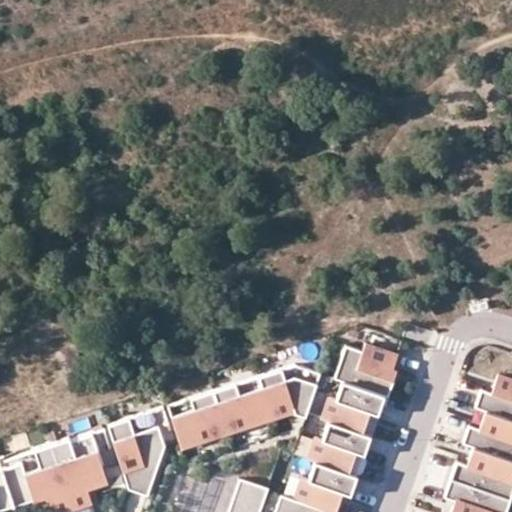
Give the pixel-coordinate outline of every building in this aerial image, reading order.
[(399,350),(366,340),(364,347),(347,342),(336,375),(344,377),(338,395),(331,393),(324,416),(330,418),(325,436),(318,434),(311,456),(317,459),(311,476),(305,474),(297,497),(284,492),(277,511),(330,511),(332,509),(338,511),(345,489),(352,492),(359,473),(351,470),(358,449),(366,451),(372,432),(364,430),(371,409),(379,411),(385,392),(389,393),(398,366),(394,365),(399,350)] [(215,389),(169,404),(176,427),(180,440),(183,447),(229,432),(274,417),(293,412),(306,417),(308,410),(321,372),(295,363),(260,375),(215,389)] [(511,376),(498,371),(492,390),(481,386),(475,403),(486,407),(480,426),(469,422),(463,440),(474,443),(467,462),(457,458),(451,475),(444,493),(455,497),(449,511),(438,511),(505,511),(511,496),(511,492),(511,376)] [(180,440),(176,427),(172,428),(165,406),(109,423),(116,445),(122,464),(129,486),(148,493),(165,445),(180,440)] [(4,455),(0,456),(0,461),(14,505),(47,494),(53,511),(59,511),(74,507),(94,501),(89,486),(109,480),(106,470),(122,464),(116,445),(112,446),(106,427),(70,439),(69,436),(52,442),(35,447),(35,450),(5,459),(4,455)] [(0,510),(14,505),(0,461),(0,510)] [(268,485),(240,475),(227,511),(258,511),(267,487),(268,485)]
